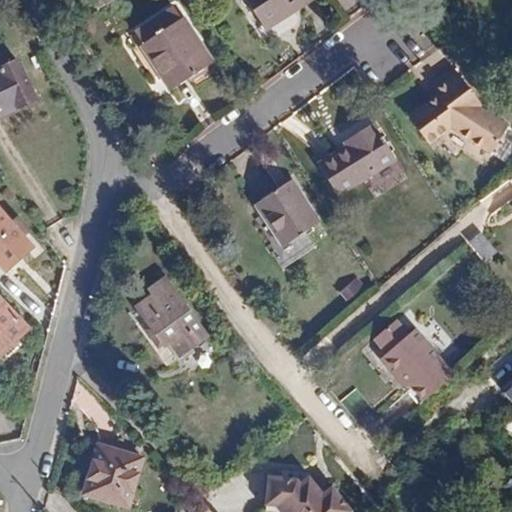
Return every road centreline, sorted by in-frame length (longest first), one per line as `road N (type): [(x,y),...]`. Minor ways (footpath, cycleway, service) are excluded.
road 1 (residential): [(119,128),(239,321),(391,511)]
road 2 (residential): [(119,128),(84,308),(21,500)]
road 3 (unknown): [(62,374),(222,504)]
road 4 (residential): [(32,0),(119,128)]
